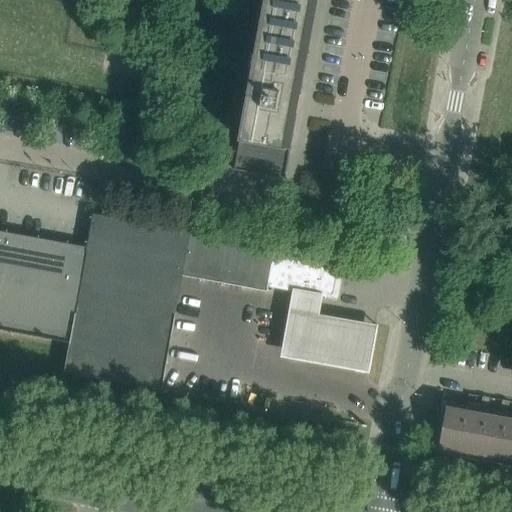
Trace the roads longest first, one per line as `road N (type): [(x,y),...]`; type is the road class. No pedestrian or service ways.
road 1 (residential): [(368,0),(344,132),(363,148),(443,161)]
road 2 (residential): [(404,372),(443,161)]
road 3 (tertiary): [(172,511),(0,476)]
road 4 (residential): [(443,161),(475,0)]
road 5 (residential): [(378,511),(404,372)]
